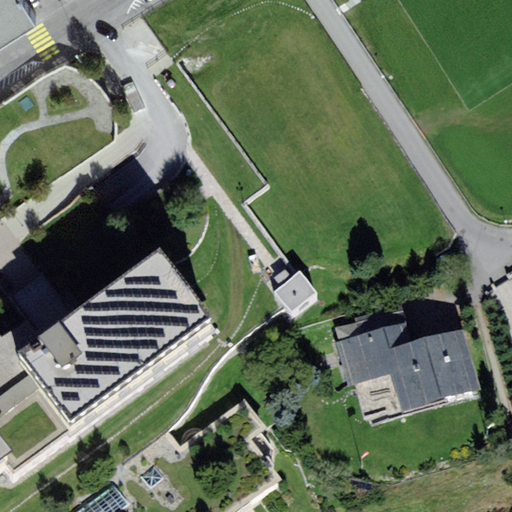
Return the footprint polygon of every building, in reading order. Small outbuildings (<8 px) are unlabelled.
[(54,0),(0,0),(0,49),(2,51),(63,12),(54,0)] [(215,338),(162,266),(44,352),(18,371),(68,438),(72,443),(215,338)] [(315,302),(299,279),(274,297),(291,320),(315,302)] [(0,337),(0,454),(13,472),(17,476),(68,438),(18,371),(44,352),(20,323),(0,337)] [(403,323),(337,343),(352,390),(393,377),(405,417),(483,393),(464,331),(411,348),(403,323)] [(240,511),(278,485),(248,445),(264,433),(244,406),(179,454),(165,435),(59,511),(240,511)] [(0,481),(13,472),(0,454),(0,481)]
